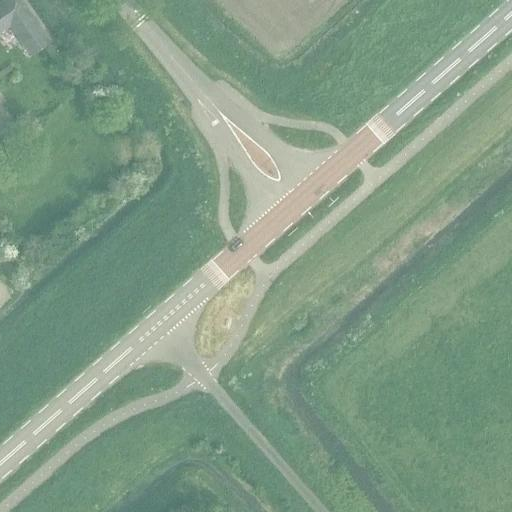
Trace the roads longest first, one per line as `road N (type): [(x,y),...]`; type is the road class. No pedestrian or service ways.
road 1 (secondary): [(308,196),(511,16)]
road 2 (unclassified): [(314,511),(159,324)]
road 3 (secondary): [(0,463),(159,324)]
road 4 (secondary): [(159,324),(287,213)]
road 5 (residential): [(308,196),(251,130),(206,97)]
road 6 (residential): [(206,97),(287,213)]
road 7 (residential): [(206,97),(120,0)]
